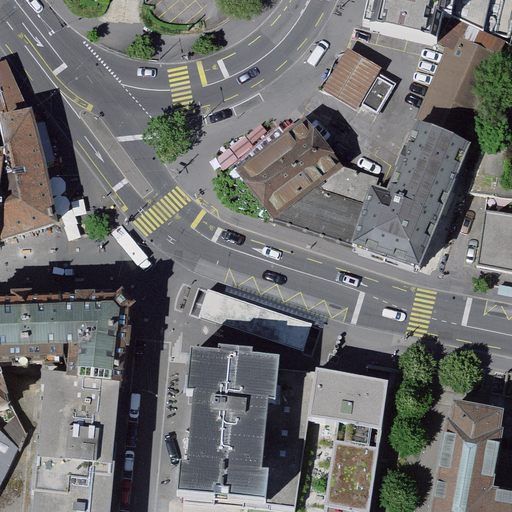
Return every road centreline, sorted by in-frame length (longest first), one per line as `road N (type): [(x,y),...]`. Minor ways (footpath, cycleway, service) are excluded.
road 1 (tertiary): [(511,334),(364,297),(166,216)]
road 2 (residential): [(166,216),(170,292),(144,511)]
road 3 (tertiary): [(28,18),(36,60),(70,118),(137,203),(166,216)]
road 4 (primary): [(310,0),(277,46),(237,73),(182,90),(134,89)]
road 5 (tertiary): [(166,216),(164,191),(137,138),(134,89)]
road 6 (primary): [(134,89),(67,62),(28,18)]
